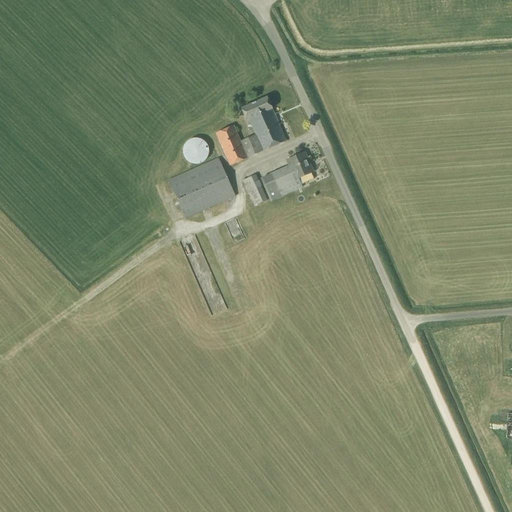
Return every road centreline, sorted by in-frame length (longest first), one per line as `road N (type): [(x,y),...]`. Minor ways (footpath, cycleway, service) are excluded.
road 1 (unclassified): [(412,342),(257,10)]
road 2 (track): [(490,511),(412,342)]
